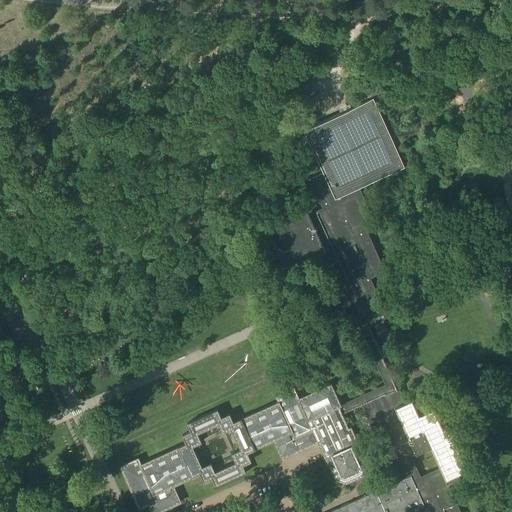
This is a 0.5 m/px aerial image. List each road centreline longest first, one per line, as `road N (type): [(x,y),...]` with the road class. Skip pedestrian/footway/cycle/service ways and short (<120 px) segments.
road 1 (unclassified): [(105,0),(347,13),(470,0)]
road 2 (unclassified): [(122,511),(0,240)]
